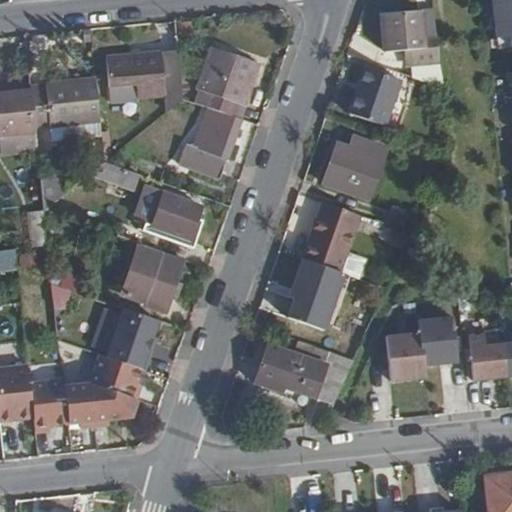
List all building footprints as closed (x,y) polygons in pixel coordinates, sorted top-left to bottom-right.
[(511,0),(484,0),(488,43),(511,40),(511,54),(506,55),(510,87),(511,86),(511,101),(511,105),(511,0)] [(450,60),(447,29),(435,30),(433,9),(395,12),(399,50),(425,48),(425,62),(450,60)] [(200,93),(192,30),(177,32),(178,45),(123,53),(128,98),(182,91),(184,106),(200,93)] [(256,114),(275,57),(228,41),(209,96),(224,102),(256,114)] [(397,121),(413,77),(378,63),(362,108),(397,121)] [(115,117),(110,75),(44,81),(44,86),(48,124),(115,117)] [(48,124),(44,86),(9,88),(9,83),(0,84),(0,120),(13,120),(14,130),(49,128),(48,124)] [(235,174),(256,114),(224,102),(210,142),(200,139),(193,158),(235,174)] [(380,196),(399,144),(378,135),(373,147),(350,138),(335,178),(380,196)] [(99,159),(92,175),(134,191),(140,174),(99,159)] [(42,208),(61,207),(59,178),(40,179),(42,208)] [(203,238),(216,203),(177,189),(165,224),(203,238)] [(359,249),(373,211),(335,198),(314,255),(315,255),(357,269),(372,275),(379,256),(359,249)] [(394,225),(388,242),(403,248),(415,213),(392,204),(385,222),(394,225)] [(61,241),(57,212),(38,214),(40,244),(61,241)] [(158,242),(162,228),(131,216),(126,230),(153,240),(158,242)] [(178,309),(195,256),(158,242),(153,240),(135,290),(158,298),(157,301),(178,309)] [(64,279),(61,241),(40,244),(44,282),(65,281),(64,279)] [(0,270),(13,271),(14,251),(0,250),(0,270)] [(338,326),(357,269),(315,255),(302,293),(307,295),(301,314),(338,326)] [(386,295),(390,284),(371,277),(368,288),(386,295)] [(90,328),(85,286),(64,279),(65,281),(70,329),(90,328)] [(453,361),(448,315),(415,318),(416,331),(382,334),(387,380),(421,376),(420,364),(453,361)] [(511,374),(511,342),(482,345),(481,333),(465,334),(469,379),(511,374)] [(346,404),(368,358),(342,349),(338,361),(279,340),(264,380),(291,390),(294,384),(346,404)] [(149,380),(154,366),(112,351),(102,379),(77,384),(77,377),(41,380),(45,415),(46,430),(61,428),(60,423),(92,420),(92,425),(120,423),(119,417),(142,412),(153,383),(149,380)] [(45,415),(41,380),(40,365),(7,368),(12,419),(45,415)] [(0,420),(12,419),(7,368),(0,368),(0,420)] [(511,511),(511,473),(499,475),(502,511),(511,511)]
